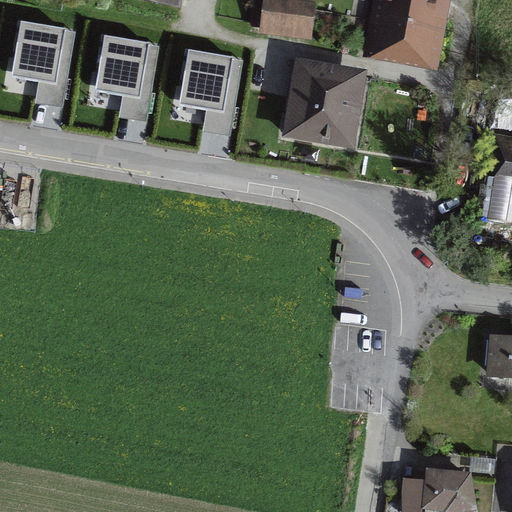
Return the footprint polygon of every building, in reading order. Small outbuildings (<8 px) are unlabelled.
[(255,2),(251,28),(306,35),(310,5),(271,0),(267,0),(267,4),(255,2)] [(425,57),(435,0),(389,0),(385,25),(372,23),(368,47),(425,57)] [(21,24),(12,79),(56,86),(65,32),(21,24)] [(140,100),(149,46),(104,39),(95,93),(140,100)] [(188,53),(179,107),(224,115),(233,60),(188,53)] [(302,70),(292,134),(347,143),(358,79),(302,70)] [(511,180),(511,145),(497,143),(491,177),(511,180)] [(511,342),(494,341),(491,376),(511,377),(511,342)] [(421,511),(421,508),(426,508),(425,511),(472,511),(467,479),(430,475),(429,484),(404,481),(403,511),(421,511)]
